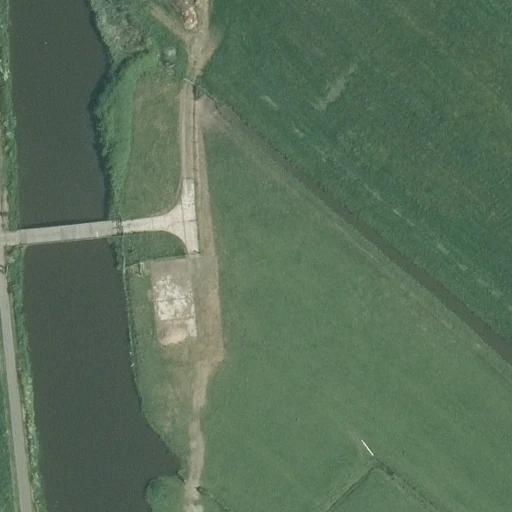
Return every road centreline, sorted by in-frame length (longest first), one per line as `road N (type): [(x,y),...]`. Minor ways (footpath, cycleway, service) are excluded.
road 1 (track): [(192,511),(205,357),(190,253)]
road 2 (track): [(196,41),(185,134),(190,253)]
road 3 (track): [(189,219),(0,239)]
